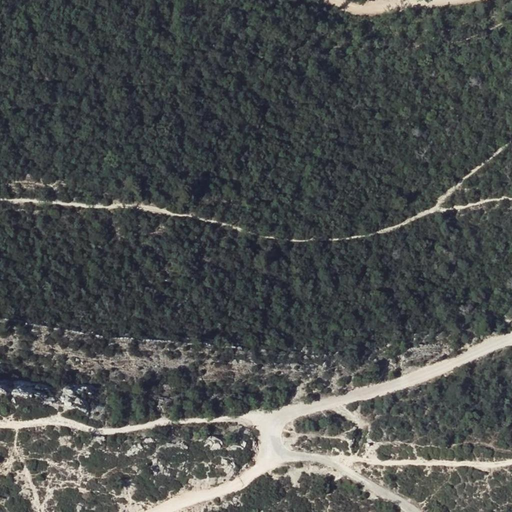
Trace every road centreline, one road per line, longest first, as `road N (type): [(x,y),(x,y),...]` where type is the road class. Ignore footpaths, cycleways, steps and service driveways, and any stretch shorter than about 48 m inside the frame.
road 1 (track): [(0,423),(122,429),(279,419)]
road 2 (track): [(279,419),(428,374),(511,336)]
road 3 (track): [(158,511),(242,482),(277,453)]
